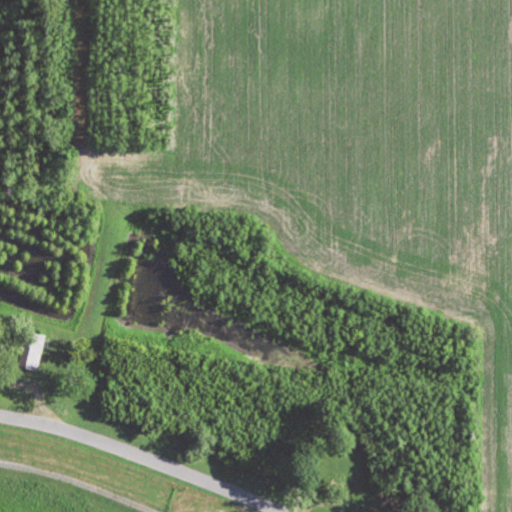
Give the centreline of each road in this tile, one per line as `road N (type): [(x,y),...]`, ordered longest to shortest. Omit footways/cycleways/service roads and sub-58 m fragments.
road 1 (residential): [(281,511),(34,417),(0,412)]
road 2 (track): [(0,462),(77,480),(156,511)]
